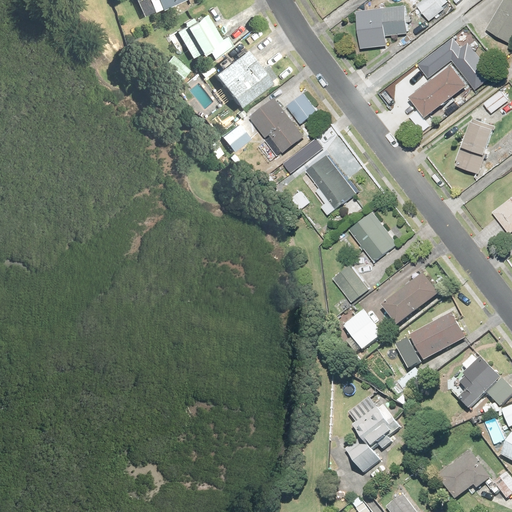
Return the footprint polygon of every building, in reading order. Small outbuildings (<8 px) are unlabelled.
[(156,0),(161,10),(182,0),(156,0)] [(370,0),(360,8),(365,50),(392,47),(391,37),(411,35),(407,5),(387,7),(386,0),(370,0)] [(424,0),(418,6),(431,22),(447,10),(444,7),(451,2),(448,0),(424,0)] [(511,0),(509,0),(492,28),(511,40),(511,0)] [(215,59),(235,46),(228,35),(223,39),(207,14),(177,33),(192,58),(202,52),(204,56),(210,52),(215,59)] [(455,37),(421,62),(429,74),(455,55),(476,85),(493,73),(469,41),(462,46),(455,37)] [(216,74),(240,106),(272,82),(248,51),(216,74)] [(172,57),(158,72),(175,86),(188,71),(172,57)] [(456,65),(415,97),(431,118),(472,86),(456,65)] [(427,82),(416,69),(402,81),(413,94),(427,82)] [(503,91),(486,104),(494,114),(511,102),(503,91)] [(291,106),(304,124),(321,112),(308,94),(291,106)] [(273,136),(287,154),(308,137),(278,99),(254,118),(269,137),(273,136)] [(470,136),(459,166),(482,174),(489,156),(491,157),(500,131),(477,123),(473,137),(470,136)] [(223,137),(233,152),(250,139),(240,125),(223,137)] [(315,138),(282,163),(290,173),(323,148),(315,138)] [(225,153),(217,144),(210,150),(218,159),(225,153)] [(310,171),(338,210),(359,195),(330,156),(310,171)] [(312,204),(302,191),(292,199),(303,212),(312,204)] [(511,200),(496,213),(511,233),(511,200)] [(353,229),(378,262),(401,244),(376,212),(353,229)] [(337,280),(356,303),(372,290),(353,267),(337,280)] [(426,276),(385,309),(401,329),(442,296),(426,276)] [(347,326),(366,350),(386,335),(367,310),(347,326)] [(398,345),(411,369),(467,339),(454,314),(398,345)] [(463,399),(473,409),(490,394),(503,408),(511,399),(511,386),(485,358),(466,376),(469,379),(464,384),(471,392),(463,399)] [(365,439),(349,451),(367,474),(384,461),(376,451),(382,447),(385,451),(396,443),(392,438),(402,430),(396,421),(393,423),(372,396),(351,413),(359,423),(355,426),(365,439)] [(475,453),(441,478),(458,501),(478,486),(481,490),(495,479),(475,453)] [(511,474),(497,484),(508,499),(511,496),(511,474)] [(417,511),(406,495),(389,507),(392,511),(417,511)]
